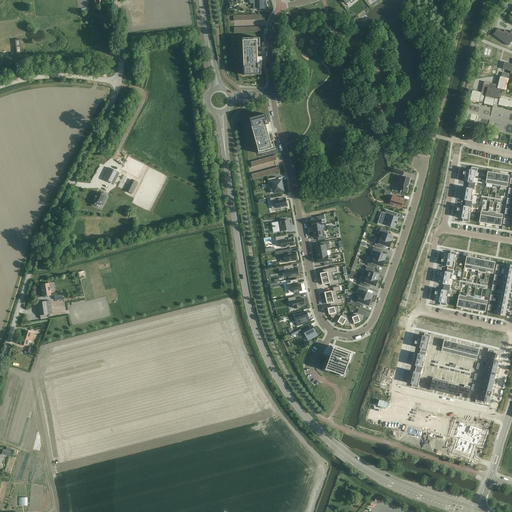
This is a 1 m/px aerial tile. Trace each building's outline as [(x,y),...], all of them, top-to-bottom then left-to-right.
[(248,0),(249,1),(250,2),(255,2),(255,8),(255,9),(259,9),(266,9),(265,0),(248,0)] [(497,28),(493,35),(508,46),(511,40),(511,10),(510,13),(511,14),(511,31),(509,34),(504,30),(503,32),(497,28)] [(260,38),(245,38),(243,39),(243,43),(243,51),(245,51),(246,54),(243,55),(244,67),(244,71),(244,75),(261,75),(261,69),(261,66),(261,64),(261,58),(256,58),(256,44),(257,44),(257,47),(260,47),(260,38)] [(472,90),(470,100),(479,103),(479,102),(484,103),(483,104),(493,106),(493,103),(498,104),(498,105),(507,107),(511,108),(511,109),(511,108),(511,63),(504,62),(502,69),(511,71),(510,74),(511,74),(511,98),(501,95),(503,90),(504,90),(508,74),(504,73),(503,77),(497,75),(494,84),(484,81),(481,93),(472,90)] [(259,154),(261,153),(276,149),(273,141),(270,142),(271,144),(270,145),(266,131),(270,130),(269,124),(268,119),(267,120),(266,114),(250,118),(251,123),(252,126),(252,127),(255,138),(257,138),(258,141),(256,142),(258,150),(259,154)] [(464,171),(463,175),(474,177),(475,177),(476,171),(477,172),(478,168),(471,167),(471,170),(464,169),(464,171)] [(109,168),(103,179),(111,183),(117,172),(109,168)] [(487,171),(485,183),(493,184),(495,173),(487,171)] [(495,173),(493,184),(500,186),(502,174),(495,173)] [(502,174),(500,186),(507,187),(509,175),(502,174)] [(463,175),(462,181),(469,182),(468,185),(475,186),(475,183),(473,183),(474,177),(463,175)] [(397,183),(395,189),(398,190),(400,191),(400,192),(401,192),(402,191),(406,193),(408,188),(407,188),(408,185),(409,185),(410,182),(409,182),(410,179),(402,176),(399,184),(397,183)] [(276,177),(267,179),(269,188),(273,187),(274,193),(284,191),(283,186),(282,186),(281,180),(277,181),(276,177)] [(133,180),(128,192),(132,194),(137,182),(133,180)] [(461,187),(460,193),(472,195),(473,189),(474,190),(475,186),(468,185),(468,188),(461,187)] [(105,195),(98,192),(95,197),(94,197),(91,203),(96,206),(97,203),(100,205),(105,195)] [(460,193),(459,199),(466,200),(465,203),(472,204),(473,195),(472,195),(460,193)] [(402,208),(405,199),(392,195),(389,204),(402,208)] [(283,196),(270,198),(271,204),(272,209),(276,208),(287,206),(286,201),(285,198),(284,198),(283,196)] [(458,205),(457,211),(469,213),(470,207),(471,208),(472,204),(465,203),(465,207),(458,205)] [(386,225),(395,228),(396,224),(397,224),(398,221),(397,221),(398,218),(394,216),(395,213),(386,210),(383,218),(382,218),(380,224),(386,226),(386,225)] [(457,212),(456,217),(463,218),(462,221),(467,222),(468,222),(470,213),(469,213),(457,211),(457,212)] [(480,218),(479,222),(486,223),(488,212),(481,211),(480,218)] [(488,212),(486,223),(493,225),(495,213),(496,213),(496,212),(488,211),(488,212)] [(495,213),(493,225),(501,226),(501,222),(503,214),(496,213),(495,213)] [(311,221),(312,226),(322,225),(321,219),(324,219),(324,215),(316,217),(316,220),(311,221)] [(289,226),(290,226),(289,220),(274,223),(275,226),(273,227),(273,228),(273,227),(274,232),(275,232),(286,230),(289,230),(289,226)] [(391,241),(393,236),(386,233),(387,230),(380,228),(379,231),(380,232),(378,237),(377,236),(391,242),(391,241)] [(323,230),(313,232),(314,237),(317,237),(318,240),(326,239),(325,235),(324,235),(323,230)] [(286,235),(275,237),(276,242),(281,242),(282,247),(294,245),(293,242),(295,242),(294,238),(293,238),(286,239),(286,235)] [(389,247),(391,242),(377,236),(374,245),(381,248),(382,245),(389,247)] [(321,245),(316,246),(316,252),(329,250),(328,245),(329,244),(328,241),(320,242),(321,245)] [(386,255),(379,253),(380,250),(373,247),(372,251),(375,252),(374,257),(371,256),(384,261),(386,255)] [(287,249),(279,251),(281,262),(297,260),(295,252),(288,253),(287,249)] [(443,253),(442,259),(454,261),(455,255),(456,256),(457,252),(450,251),(450,254),(443,253)] [(328,261),(327,256),(317,257),(318,263),(324,262),(324,265),(332,264),(332,260),(328,261)] [(382,267),(384,261),(371,256),(369,262),(368,261),(367,265),(374,267),(375,264),(382,267)] [(465,260),(464,268),(471,269),(474,258),(466,256),(466,260),(465,260)] [(474,258),(471,269),(478,271),(481,259),(474,258)] [(442,259),(441,264),(447,266),(447,269),(453,270),(455,261),(454,261),(442,259)] [(478,271),(478,272),(485,273),(486,272),(485,272),(488,261),(481,259),(478,271)] [(488,261),(485,272),(486,272),(493,274),(494,266),(495,262),(488,261)] [(284,266),(283,266),(284,271),(285,270),(286,277),(285,277),(299,275),(298,268),(292,269),(292,265),(284,266)] [(323,273),(320,273),(321,279),(333,276),(332,273),(337,271),(336,267),(322,270),(323,273)] [(377,280),(379,275),(372,272),(373,269),(366,267),(364,272),(365,273),(364,276),(377,281),(377,280)] [(439,271),(438,277),(449,279),(451,279),(453,270),(447,269),(446,272),(439,271)] [(333,276),(321,279),(323,284),(329,283),(329,286),(340,284),(338,279),(334,280),(333,276)] [(375,286),(377,281),(364,276),(362,281),(361,281),(360,284),(367,287),(368,284),(375,286)] [(438,277),(437,282),(444,284),(443,287),(450,288),(450,285),(448,285),(449,279),(438,277)] [(301,284),(298,284),(297,279),(290,280),(290,283),(287,283),(289,293),(292,292),(302,291),(301,284)] [(50,295),(50,293),(51,293),(51,288),(49,289),(48,283),(49,283),(48,283),(40,284),(40,285),(41,289),(41,292),(42,296),(42,297),(50,295)] [(333,290),(325,292),(326,298),(337,295),(336,292),(340,291),(339,286),(333,287),(333,290)] [(370,300),(372,294),(365,292),(366,289),(359,286),(358,289),(361,291),(359,296),(370,300)] [(436,289),(435,295),(445,297),(447,291),(449,292),(450,288),(443,287),(443,290),(436,289)] [(337,295),(326,298),(327,304),(330,303),(331,306),(343,303),(342,298),(338,299),(337,295)] [(435,295),(433,300),(440,302),(440,305),(446,306),(447,303),(446,302),(447,297),(445,297),(435,295)] [(457,302),(456,306),(464,308),(466,296),(459,295),(457,302)] [(466,296),(464,308),(471,309),(473,298),(473,297),(466,295),(466,296)] [(300,306),(305,305),(303,298),(296,300),(295,296),(288,298),(289,302),(292,301),(293,307),(294,307),(294,308),(300,307),(300,306)] [(368,306),(370,300),(359,296),(357,301),(354,300),(353,304),(360,306),(361,303),(368,306)] [(473,298),(471,309),(478,311),(480,299),(473,298)] [(480,299),(478,311),(485,312),(486,308),(487,301),(480,299)] [(47,318),(47,314),(51,313),(49,301),(38,303),(40,319),(47,318)] [(337,306),(328,308),(329,313),(330,317),(334,319),(338,311),(337,306)] [(351,314),(352,316),(352,318),(353,320),(354,323),(359,322),(358,321),(363,320),(364,316),(360,314),(361,311),(359,310),(357,313),(356,312),(351,314)] [(307,312),(294,316),(297,326),(309,322),(307,315),(308,315),(307,312)] [(340,317),(338,322),(342,324),(342,323),(346,326),(350,324),(347,316),(342,313),(341,315),(340,317)] [(310,326),(303,330),(308,341),(314,338),(313,337),(317,335),(314,328),(312,329),(310,326)] [(26,346),(31,332),(25,330),(20,344),(26,346)] [(417,334),(415,340),(428,343),(431,335),(424,333),(423,336),(417,334)] [(415,340),(414,346),(421,348),(420,351),(426,352),(428,343),(415,340)] [(444,340),(441,351),(448,353),(451,341),(444,340)] [(451,341),(448,353),(455,355),(458,343),(451,341)] [(458,343),(455,355),(462,356),(465,345),(458,343)] [(465,345),(462,356),(469,358),(472,346),(465,345)] [(472,346),(469,358),(476,360),(479,348),(478,348),(479,347),(476,347),(472,346)] [(330,356),(327,367),(330,368),(330,370),(340,374),(341,372),(345,373),(349,362),(350,358),(349,358),(351,354),(334,348),(332,352),(331,352),(330,356)] [(488,348),(487,352),(489,352),(488,358),(489,358),(499,360),(500,355),(494,353),(494,350),(488,348)] [(412,352),(411,358),(423,361),(424,355),(425,356),(426,352),(420,351),(419,354),(412,352)] [(30,359),(20,356),(19,360),(24,362),(22,367),(26,368),(28,364),(29,365),(30,362),(29,362),(30,359)] [(411,358),(409,364),(416,366),(416,369),(422,370),(424,361),(423,361),(411,358)] [(487,362),(485,368),(487,368),(496,371),(498,365),(488,363),(487,362)] [(408,370),(407,376),(420,379),(422,370),(416,369),(415,372),(408,370)] [(407,376),(405,382),(412,383),(411,387),(417,388),(420,379),(407,376)] [(433,377),(430,389),(431,390),(433,391),(433,390),(435,391),(438,379),(433,377)] [(438,379),(435,391),(441,392),(443,380),(438,379)] [(443,380),(441,392),(446,393),(448,382),(449,382),(449,381),(443,380)] [(448,382),(446,393),(451,394),(453,385),(454,385),(454,384),(449,382),(448,382)] [(464,387),(462,397),(467,398),(470,386),(464,385),(464,387)] [(476,399),(475,402),(481,404),(482,401),(489,402),(490,397),(480,394),(478,394),(477,399),(476,399)] [(459,421),(454,436),(459,438),(455,449),(470,455),(474,443),(479,445),(484,430),(459,421)]
